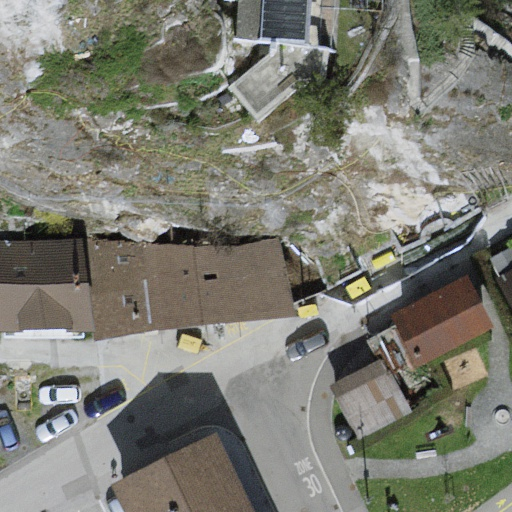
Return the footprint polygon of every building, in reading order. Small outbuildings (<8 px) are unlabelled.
[(313,0),(223,0),(222,48),(311,51),(313,0)] [(281,329),(275,245),(84,259),(82,238),(0,244),(0,333),(91,330),(92,343),(281,329)] [(480,331),(456,287),(387,323),(410,368),(480,331)] [(387,343),(332,369),(359,426),(415,400),(387,343)] [(237,511),(205,445),(107,493),(115,511),(237,511)]
